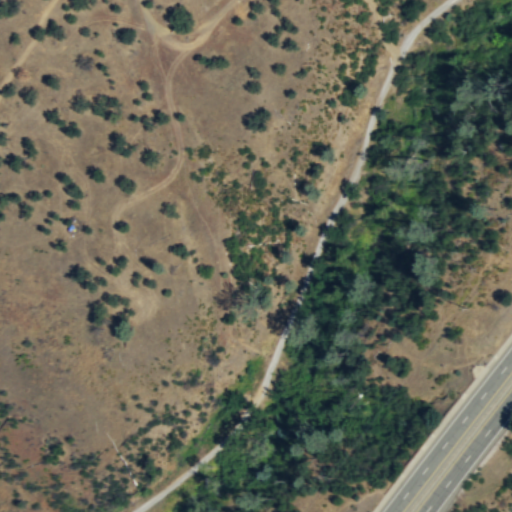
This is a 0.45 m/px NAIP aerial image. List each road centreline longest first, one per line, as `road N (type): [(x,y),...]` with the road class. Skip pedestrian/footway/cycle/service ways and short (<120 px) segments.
road 1 (primary): [(511,358),(391,511)]
road 2 (track): [(148,27),(90,19),(65,61),(50,59),(32,35)]
road 3 (primary): [(423,511),(511,398)]
